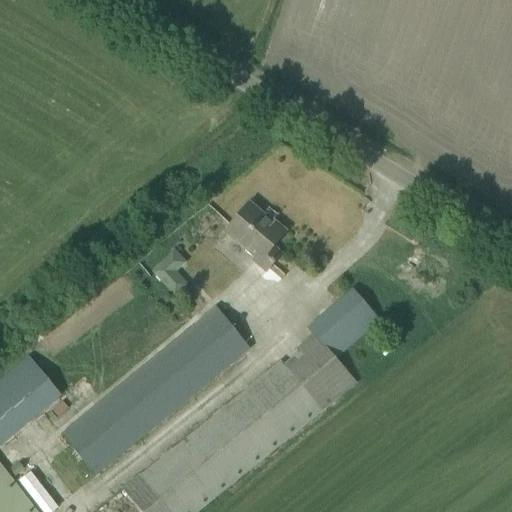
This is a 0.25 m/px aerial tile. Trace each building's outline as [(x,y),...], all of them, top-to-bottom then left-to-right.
[(252,261),(265,272),(280,255),(272,248),(285,233),(272,222),(270,224),(248,205),(225,232),(255,257),(252,261)] [(182,297),(195,283),(182,271),(190,261),(175,248),(154,272),(182,297)] [(352,290),(337,303),(307,328),(313,335),(296,349),(302,356),(287,369),(281,362),(122,489),(140,511),(197,511),(356,385),(336,360),(363,334),(379,321),(352,290)] [(248,350),(216,310),(64,436),(96,476),(248,350)] [(0,447),(0,448),(45,410),(13,372),(0,382),(0,447)] [(0,511),(36,511),(0,464),(0,511)]
